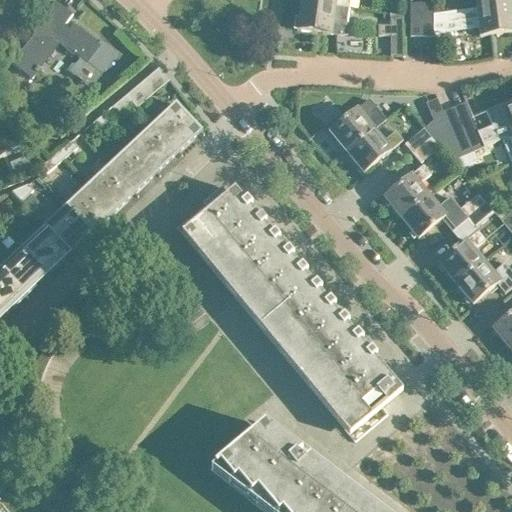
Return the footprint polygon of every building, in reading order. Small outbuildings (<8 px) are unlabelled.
[(348,11),(349,0),(300,0),(300,5),(348,11)] [(511,7),(510,0),(476,0),(477,11),(478,11),(511,7)] [(38,31),(4,75),(24,91),(60,45),(67,50),(65,52),(74,58),(75,57),(79,60),(87,66),(88,65),(94,69),(92,72),(100,78),(118,55),(99,41),(99,42),(100,43),(98,45),(73,26),(69,31),(64,27),(73,16),(55,3),(37,26),(35,25),(33,27),(38,31)] [(348,11),(300,5),(297,31),(339,37),(343,37),(345,26),(346,26),(347,20),(348,11)] [(410,38),(422,38),(422,5),(410,5),(410,38)] [(434,5),(422,5),(422,38),(434,38),(434,34),(434,15),(434,5)] [(477,11),(434,15),(434,34),(478,29),(480,38),(511,33),(511,13),(511,7),(478,11),(477,11)] [(378,26),(378,37),(402,38),(402,15),(390,15),(390,27),(378,26)] [(141,85),(127,97),(135,108),(136,107),(150,95),(141,85)] [(135,108),(127,97),(112,109),(118,116),(132,104),(135,108)] [(306,133),(324,122),(312,101),(293,112),(306,133)] [(347,155),(374,133),(373,132),(385,122),(368,102),(329,134),(347,155)] [(465,104),(454,109),(473,154),(502,141),(511,136),(511,107),(504,111),(501,106),(486,113),(492,128),(478,134),(465,104)] [(179,154),(193,141),(200,134),(201,133),(186,117),(184,115),(175,106),(153,126),(153,127),(179,154)] [(443,113),(462,158),(473,154),(454,109),(443,113)] [(424,130),(432,140),(440,149),(452,163),(462,158),(443,113),(444,118),(434,122),(424,130)] [(109,123),(103,117),(89,129),(94,135),(109,123)] [(178,155),(179,154),(153,127),(131,147),(157,175),(157,174),(171,162),(178,155)] [(413,156),(432,140),(424,130),(405,145),(413,156)] [(374,133),(347,155),(363,175),(403,142),(395,133),(383,144),(374,133)] [(19,136),(7,141),(14,155),(25,150),(19,136)] [(511,136),(502,141),(511,163),(511,136)] [(420,165),(440,149),(432,140),(413,156),(420,165)] [(71,143),(57,155),(63,162),(77,150),(71,143)] [(131,147),(109,168),(135,195),(136,195),(149,182),(157,175),(131,147)] [(63,162),(57,155),(43,167),(48,174),(63,162)] [(109,168),(88,188),(87,188),(113,216),(114,215),(127,203),(135,195),(109,168)] [(384,200),(401,220),(429,197),(419,186),(430,177),(422,168),(384,200)] [(33,192),(28,186),(11,194),(21,204),(33,192)] [(113,216),(87,188),(87,189),(66,208),(65,209),(91,236),(92,236),(113,216)] [(234,192),(228,197),(222,189),(203,205),(204,206),(209,213),(181,236),(349,438),(402,393),(234,192)] [(429,197),(401,220),(418,241),(434,227),(440,222),(441,221),(444,219),(455,232),(467,222),(468,221),(460,212),(450,200),(438,209),(429,197)] [(470,204),(460,212),(468,221),(478,213),(470,204)] [(494,215),(486,206),(478,213),(467,222),(475,231),(494,215)] [(69,257),(70,256),(83,244),(91,237),(91,236),(65,209),(44,229),(69,257)] [(511,214),(501,223),(509,233),(511,229),(511,214)] [(454,252),(438,265),(456,286),(483,263),(473,252),(485,242),(476,231),(475,231),(467,222),(455,232),(465,244),(462,246),(461,247),(454,252)] [(44,229),(43,230),(22,249),(22,250),(48,277),(61,264),(69,257),(44,229)] [(0,270),(26,298),(48,277),(22,250),(21,250),(0,270)] [(483,263),(456,286),(473,306),(497,286),(504,296),(511,289),(511,274),(504,265),(492,275),(483,263)] [(0,270),(0,314),(4,318),(18,305),(25,298),(26,298),(0,270)] [(511,314),(493,331),(510,352),(511,349),(511,314)] [(297,460),(302,456),(265,427),(264,427),(259,432),(214,469),(211,473),(261,511),(376,511),(309,461),(304,466),(297,460)]
